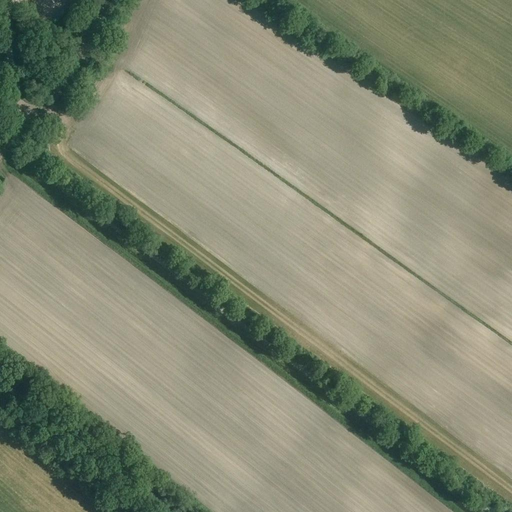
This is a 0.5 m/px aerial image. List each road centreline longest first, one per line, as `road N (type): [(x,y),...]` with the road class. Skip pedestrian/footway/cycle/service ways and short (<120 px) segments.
road 1 (unclassified): [(33,117),(67,77),(105,0)]
road 2 (unclassified): [(33,117),(13,92),(3,0)]
